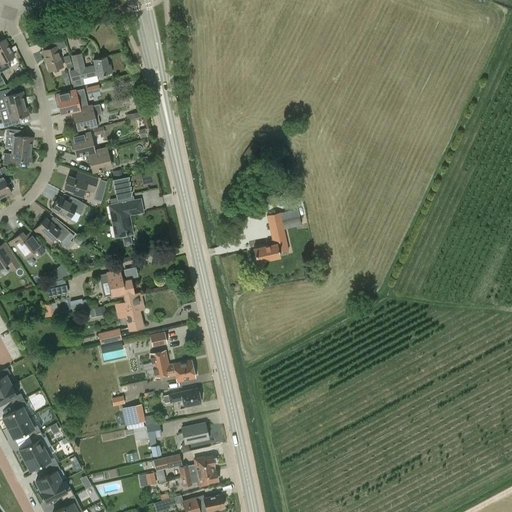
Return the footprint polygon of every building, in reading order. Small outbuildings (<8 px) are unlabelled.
[(42,43),(44,50),(42,51),(48,71),(63,67),(57,50),(66,47),(62,36),(42,43)] [(0,72),(10,68),(6,61),(14,57),(4,39),(0,41),(0,72)] [(69,55),(63,57),(66,68),(72,66),(69,55)] [(82,79),(96,76),(111,73),(109,64),(108,65),(105,56),(92,59),(94,65),(69,71),(72,83),(73,87),(84,84),(82,79)] [(98,84),(86,87),(87,93),(100,90),(98,84)] [(75,89),(55,93),(60,114),(72,111),(92,106),(91,104),(87,105),(83,88),(75,90),(75,89)] [(0,91),(0,109),(25,103),(22,91),(8,95),(6,89),(0,91)] [(138,112),(126,115),(127,119),(143,116),(146,115),(141,94),(134,96),(138,112)] [(25,103),(0,109),(0,114),(3,127),(15,124),(14,118),(28,115),(25,103)] [(92,106),(72,111),(76,129),(99,123),(97,114),(101,114),(99,104),(92,106)] [(103,126),(93,128),(95,135),(104,133),(103,126)] [(5,135),(4,146),(12,147),(31,149),(32,138),(22,137),(18,136),(18,130),(6,129),(5,135)] [(71,137),(69,137),(71,146),(74,149),(76,156),(86,154),(94,152),(93,151),(89,132),(71,137)] [(252,142),(243,154),(251,160),(259,147),(252,142)] [(31,149),(12,147),(11,154),(3,153),(2,164),(3,165),(15,166),(15,160),(30,161),(31,149)] [(94,152),(86,154),(88,162),(91,164),(93,171),(110,167),(105,148),(93,151),(94,152)] [(0,198),(11,193),(4,180),(9,178),(4,166),(0,168),(0,198)] [(92,192),(97,179),(77,172),(75,178),(68,176),(64,188),(71,191),(71,193),(81,196),(84,189),(92,192)] [(128,214),(142,212),(140,200),(134,201),(133,195),(131,196),(132,191),(130,191),(131,186),(129,186),(130,181),(128,181),(129,176),(113,180),(117,203),(127,201),(127,202),(126,202),(109,206),(110,206),(111,213),(110,213),(114,229),(116,229),(117,236),(115,237),(122,236),(122,237),(124,245),(132,244),(130,236),(130,234),(132,234),(130,221),(128,221),(127,217),(129,216),(128,214)] [(80,215),(83,209),(85,205),(74,199),(72,204),(59,197),(52,210),(69,219),(73,211),(80,215)] [(267,245),(252,248),(255,262),(280,257),(279,252),(288,250),(283,229),(281,220),(299,216),(297,209),(280,212),(266,215),(272,239),(266,240),(267,245)] [(45,218),(33,231),(35,233),(36,231),(49,242),(55,236),(61,242),(62,244),(65,246),(67,247),(72,242),(70,240),(73,236),(60,224),(56,228),(48,221),(45,218)] [(22,232),(7,243),(10,246),(13,243),(25,258),(25,257),(27,261),(33,256),(35,258),(44,251),(34,238),(29,241),(22,232)] [(77,235),(74,240),(80,245),(84,240),(77,235)] [(0,267),(7,262),(12,270),(19,266),(8,250),(3,253),(0,249),(0,267)] [(61,264),(55,269),(62,278),(70,276),(61,264)] [(124,296),(136,293),(133,294),(130,280),(121,282),(118,270),(106,273),(111,295),(123,292),(124,296)] [(64,279),(45,283),(46,289),(65,285),(64,279)] [(139,302),(136,293),(124,296),(125,300),(114,303),(118,316),(126,315),(129,329),(142,326),(136,303),(139,302)] [(52,303),(42,305),(45,317),(54,315),(52,303)] [(104,305),(89,309),(91,317),(106,314),(104,305)] [(171,344),(190,339),(186,324),(167,329),(171,344)] [(99,333),(101,344),(122,339),(119,328),(99,333)] [(164,332),(150,335),(152,346),(152,347),(166,344),(166,343),(164,332)] [(154,377),(175,372),(176,381),(194,377),(190,361),(173,365),(168,366),(165,350),(149,353),(154,377)] [(0,390),(11,385),(6,375),(10,373),(7,367),(0,370),(0,390)] [(11,385),(0,390),(0,404),(9,399),(12,405),(23,399),(20,393),(16,395),(11,385)] [(169,403),(182,400),(183,406),(200,403),(197,388),(180,392),(180,391),(168,394),(168,395),(162,396),(164,403),(169,402),(169,403)] [(122,395),(111,398),(113,406),(124,403),(122,395)] [(15,410),(2,417),(7,427),(27,417),(22,407),(27,405),(23,399),(12,405),(15,410)] [(141,404),(122,408),(125,425),(126,425),(127,429),(143,425),(142,421),(144,421),(141,404)] [(144,416),(145,421),(146,425),(156,423),(154,414),(144,416)] [(27,417),(7,427),(13,438),(14,438),(26,431),(29,436),(40,431),(37,425),(33,427),(27,417)] [(181,427),(185,444),(207,439),(204,422),(181,427)] [(49,426),(53,433),(59,430),(55,423),(49,426)] [(146,425),(133,428),(133,431),(135,439),(148,437),(149,442),(150,447),(156,445),(154,437),(161,436),(158,423),(156,423),(146,425)] [(32,442),(18,449),(24,459),(44,449),(39,439),(43,437),(40,431),(29,436),(32,442)] [(44,449),(24,459),(30,470),(43,463),(46,468),(57,463),(54,456),(49,459),(44,449)] [(178,453),(153,459),(156,470),(181,464),(178,453)] [(187,466),(178,467),(180,476),(214,469),(213,463),(213,462),(213,459),(212,458),(211,456),(203,458),(203,456),(193,458),(194,464),(187,466)] [(48,474),(35,481),(41,491),(61,481),(56,471),(60,469),(57,463),(46,468),(48,474)] [(214,469),(180,476),(182,486),(191,484),(190,483),(196,482),(196,485),(199,485),(199,486),(209,484),(208,482),(217,480),(216,478),(217,477),(216,474),(215,474),(214,469)] [(153,472),(145,474),(147,485),(156,483),(153,472)] [(61,481),(41,491),(46,502),(60,495),(62,500),(73,494),(70,488),(66,491),(61,481)] [(65,506),(52,511),(78,511),(82,510),(73,494),(62,500),(65,506)] [(206,511),(222,507),(220,494),(204,498),(203,494),(195,497),(195,496),(182,500),(180,495),(153,503),(155,511),(156,511),(172,507),(171,505),(179,502),(180,505),(182,505),(184,511),(206,511)]
